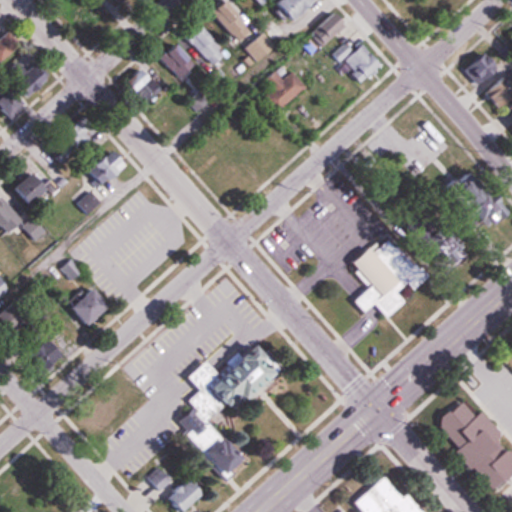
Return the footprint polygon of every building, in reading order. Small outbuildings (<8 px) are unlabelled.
[(244,31),(218,0),(214,0),(204,9),(231,42),(244,31)] [(268,0),(265,3),(280,21),(306,0),(268,0)] [(412,16),(447,0),(404,0),(412,16)] [(338,29),(327,14),(304,32),(316,47),(338,29)] [(221,52),(189,22),(177,35),(209,66),(221,52)] [(511,45),(511,25),(502,38),(511,45)] [(248,60),(268,47),(258,33),(239,46),(248,60)] [(189,66),(170,39),(153,52),(172,79),(189,66)] [(346,73),(363,55),(352,45),(346,52),(338,44),(328,55),(346,73)] [(489,69),(476,50),(454,66),(468,85),(489,69)] [(154,87),(137,67),(118,83),(135,103),(154,87)] [(218,90),(227,84),(216,69),(207,76),(218,90)] [(263,90),(256,96),(269,112),(299,87),(286,71),(276,79),(269,71),(256,82),(263,90)] [(144,120),(162,133),(182,104),(165,92),(144,120)] [(511,110),(498,122),(511,138),(511,110)] [(48,136),(59,151),(78,137),(68,122),(48,136)] [(91,186),(120,166),(106,148),(78,169),(91,186)] [(205,181),(226,201),(243,183),(222,163),(205,181)] [(37,191),(23,171),(2,186),(16,205),(37,191)] [(491,209),(454,173),(432,196),(469,232),(491,209)] [(418,265),(446,248),(434,228),(406,244),(418,265)] [(362,285),(344,301),(355,313),(366,303),(380,318),(398,301),(386,289),(406,271),(374,236),(343,264),(362,285)] [(59,307),(76,325),(96,306),(80,288),(59,307)] [(49,356),(35,338),(17,352),(31,370),(49,356)] [(178,376),(209,414),(262,372),(240,346),(204,375),(194,363),(178,376)] [(73,413),(90,430),(107,413),(90,396),(73,413)] [(511,471),(511,464),(473,411),(466,416),(455,401),(429,419),(482,493),(511,471)] [(216,481),(226,473),(221,467),(232,459),(189,404),(168,420),(216,481)] [(163,480),(150,469),(141,480),(154,491),(163,480)] [(345,501),(353,511),(412,511),(381,472),(345,501)] [(170,511),(191,494),(177,478),(156,497),(169,511),(170,511)]
